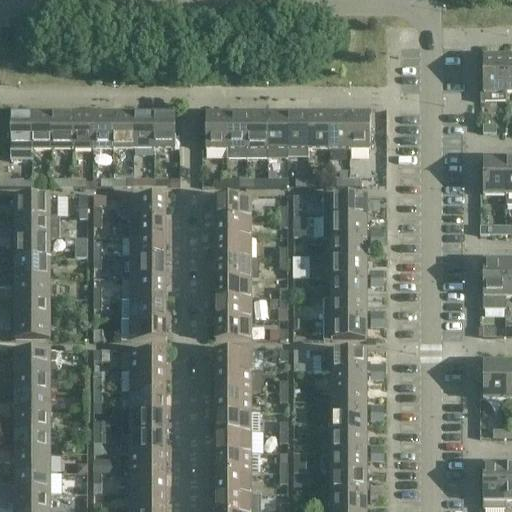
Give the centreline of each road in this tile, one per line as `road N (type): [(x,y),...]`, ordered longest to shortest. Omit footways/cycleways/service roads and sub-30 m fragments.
road 1 (residential): [(425,511),(429,39),(405,13),(180,13)]
road 2 (residential): [(0,16),(180,13)]
